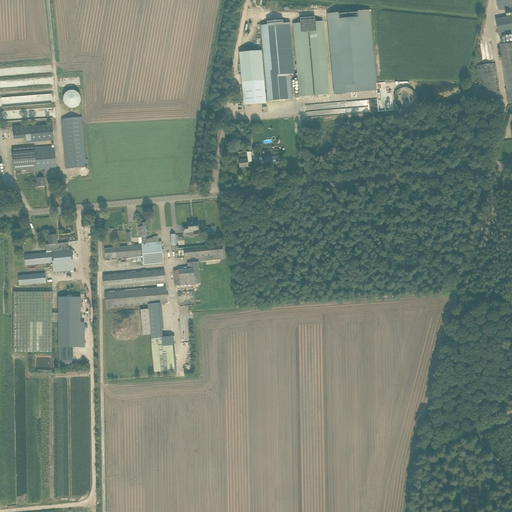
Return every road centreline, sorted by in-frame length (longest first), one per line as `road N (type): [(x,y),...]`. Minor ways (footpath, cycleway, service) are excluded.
road 1 (unclassified): [(0,215),(511,165)]
road 2 (track): [(92,367),(89,500),(0,511)]
road 3 (track): [(103,511),(99,294)]
